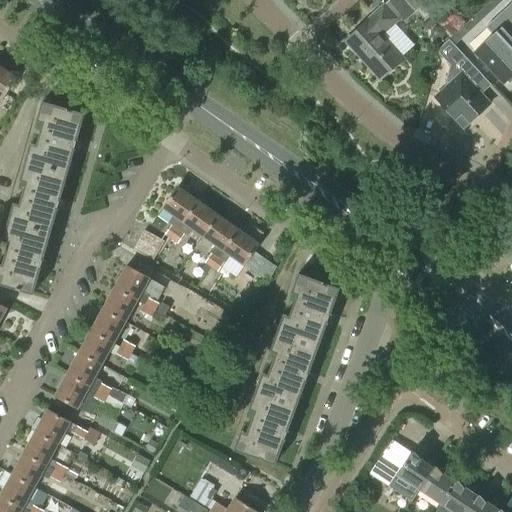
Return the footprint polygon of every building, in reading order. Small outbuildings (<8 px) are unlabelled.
[(389,0),(344,40),(379,79),(402,59),(382,37),(398,23),(404,22),(414,13),(402,0),(389,0)] [(417,0),(402,0),(414,13),(423,5),(417,0)] [(511,42),(509,40),(511,37),(511,4),(511,3),(484,28),(492,36),(473,53),(501,84),(504,82),(507,85),(511,80),(511,42)] [(442,39),(445,36),(445,30),(441,27),(434,27),(430,31),(430,36),(435,39),(442,39)] [(438,53),(439,55),(451,67),(442,85),(444,87),(432,98),(460,129),(487,105),(472,88),(482,79),(447,40),(439,47),(438,53)] [(0,98),(1,99),(15,77),(0,67),(0,98)] [(0,270),(0,284),(32,294),(39,269),(41,269),(41,268),(39,267),(42,259),(44,260),(44,258),(42,258),(56,209),(58,209),(58,208),(56,208),(58,199),(60,200),(61,199),(59,198),(73,149),(75,150),(75,149),(73,148),(75,140),(77,140),(78,139),(76,139),(83,113),(41,102),(40,107),(46,108),(31,159),(26,157),(23,166),(29,168),(15,219),(9,217),(6,226),(12,227),(0,270)] [(177,229),(197,201),(177,187),(162,208),(174,216),(169,223),(171,224),(177,229)] [(185,235),(190,228),(202,236),(217,215),(197,201),(177,229),(184,233),(185,235)] [(217,257),(237,229),(217,215),(202,236),(214,245),(209,251),(211,253),(217,257)] [(163,234),(170,239),(177,229),(171,224),(163,234)] [(176,244),(184,233),(177,229),(170,239),(176,244)] [(242,265),(257,244),(237,229),(217,257),(224,262),(226,263),(231,256),(242,265)] [(133,250),(152,260),(163,241),(143,230),(133,250)] [(204,263),(210,268),(217,257),(211,253),(204,263)] [(224,262),(217,257),(210,268),(217,272),(224,262)] [(125,266),(113,287),(136,300),(143,304),(147,297),(148,295),(141,291),(148,278),(125,266)] [(240,446),(234,444),(233,449),(274,464),(338,288),(297,273),(295,278),(301,280),(283,330),(277,328),(274,336),(280,338),(262,387),(256,385),(253,394),(259,396),(240,446)] [(136,300),(113,287),(101,309),(124,321),(136,300)] [(158,303),(147,297),(143,304),(154,310),(158,303)] [(157,311),(167,316),(172,307),(161,301),(157,311)] [(150,317),(154,310),(143,304),(139,311),(150,317)] [(101,309),(90,331),(112,343),(124,321),(101,309)] [(119,347),(112,343),(90,331),(78,352),(100,365),(107,352),(114,356),(115,354),(119,347)] [(119,347),(130,353),(134,346),(123,340),(119,347)] [(141,359),(130,353),(119,347),(115,354),(126,360),(124,364),(136,370),(141,359)] [(78,352),(66,374),(96,390),(99,383),(100,381),(93,377),(100,365),(78,352)] [(54,395),(77,408),(84,395),(91,399),(92,397),(96,390),(66,374),(54,395)] [(110,389),(99,383),(96,390),(107,396),(110,389)] [(107,396),(96,390),(92,397),(103,403),(107,396)] [(124,395),(116,391),(112,398),(121,402),(124,395)] [(34,431),(57,444),(69,422),(46,409),(34,431)] [(113,433),(118,423),(102,415),(97,424),(113,433)] [(118,423),(113,433),(120,436),(125,427),(118,423)] [(74,425),(70,432),(83,439),(87,432),(74,425)] [(57,444),(34,431),(22,453),(45,465),(57,444)] [(157,444),(149,440),(144,449),(152,453),(157,444)] [(389,484),(387,487),(410,502),(412,499),(419,488),(422,483),(433,467),(411,452),(397,473),(389,484)] [(52,469),(45,465),(22,453),(11,474),(33,487),(40,474),(47,478),(48,476),(52,469)] [(138,456),(133,466),(143,471),(149,462),(138,456)] [(56,462),(52,469),(63,475),(67,468),(56,462)] [(422,483),(419,488),(440,503),(441,502),(454,481),(433,467),(422,483)] [(63,475),(52,469),(48,476),(59,482),(63,475)] [(33,487),(11,474),(0,493),(0,496),(28,511),(32,505),(33,503),(26,499),(33,487)] [(440,503),(433,511),(465,511),(476,496),(454,481),(441,502),(440,503)] [(28,511),(0,496),(0,511),(28,511)] [(476,496),(465,511),(496,511),(498,510),(476,496)] [(214,501),(207,497),(202,505),(209,509),(214,501)] [(211,511),(257,511),(235,498),(228,509),(217,503),(211,511)] [(144,511),(147,508),(136,502),(130,511),(144,511)] [(188,511),(204,511),(206,510),(192,502),(187,511),(188,511)]
